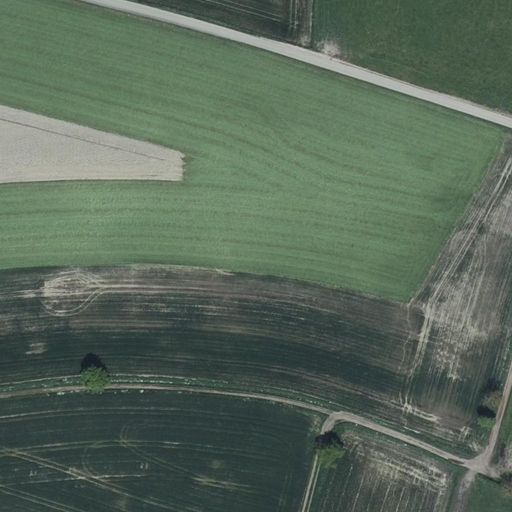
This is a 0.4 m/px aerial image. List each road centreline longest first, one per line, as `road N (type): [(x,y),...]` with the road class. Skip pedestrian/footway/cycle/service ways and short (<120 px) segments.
road 1 (track): [(511,362),(488,464),(323,404),(231,385),(131,377),(0,389)]
road 2 (unclassified): [(511,122),(112,0)]
